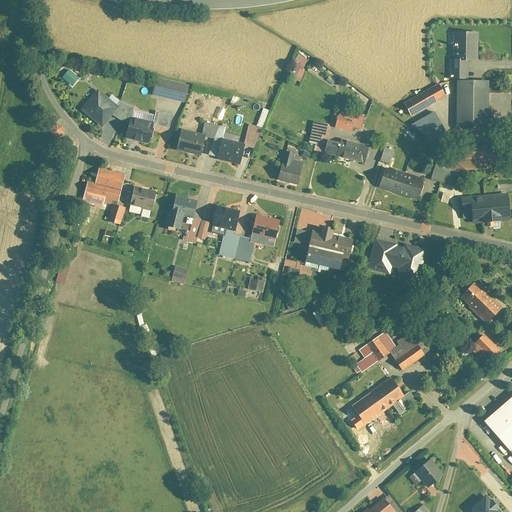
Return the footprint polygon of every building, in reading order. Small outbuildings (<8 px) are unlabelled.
[(472,33),(447,34),(448,61),(473,60),(472,33)] [(285,74),(295,77),(301,59),(292,56),(285,74)] [(445,65),(445,82),(466,82),(466,65),(445,65)] [(76,86),(82,78),(72,69),(65,77),(76,86)] [(153,80),(150,96),(182,103),(186,87),(153,80)] [(452,83),(451,127),(484,128),(485,84),(452,83)] [(404,104),(411,116),(445,97),(439,84),(404,104)] [(98,129),(108,116),(119,125),(129,112),(117,103),(114,107),(94,93),(78,114),(98,129)] [(169,116),(151,113),(150,124),(167,126),(169,116)] [(434,113),(416,123),(432,149),(449,138),(434,113)] [(334,115),(331,130),(349,134),(352,119),(334,115)] [(125,122),(121,142),(147,147),(151,126),(125,122)] [(309,124),(305,148),(321,151),(325,127),(309,124)] [(52,126),(46,130),(46,138),(53,140),(60,138),(60,130),(52,126)] [(244,149),(255,151),(259,131),(248,129),(244,149)] [(176,134),(171,151),(197,158),(201,141),(176,134)] [(324,140),(320,155),(362,164),(365,149),(324,140)] [(221,142),(216,161),(237,167),(242,148),(221,142)] [(380,149),(375,162),(386,166),(391,153),(380,149)] [(493,157),(467,157),(468,169),(493,168),(493,157)] [(279,163),(275,181),(297,186),(300,168),(279,163)] [(433,164),(428,181),(459,189),(463,171),(433,164)] [(94,170),(91,184),(86,182),(82,201),(112,207),(116,192),(118,193),(122,176),(94,170)] [(382,170),(376,189),(417,201),(422,183),(382,170)] [(129,191),(125,211),(148,215),(152,195),(129,191)] [(166,197),(161,215),(163,215),(160,229),(174,232),(177,218),(188,221),(193,203),(166,197)] [(456,220),(473,219),(474,223),(509,221),(508,197),(472,199),(472,200),(455,201),(456,220)] [(301,208),(300,212),(303,212),(300,224),(317,228),(321,212),(301,208)] [(104,225),(117,228),(121,213),(108,210),(104,225)] [(234,215),(213,213),(211,229),(232,232),(234,215)] [(251,221),(247,243),(272,248),(277,226),(251,221)] [(193,222),(187,243),(198,246),(204,225),(193,222)] [(332,273),(335,259),(344,261),(348,242),(308,233),(305,248),(301,247),(297,265),(332,273)] [(431,247),(375,237),(370,267),(426,277),(431,247)] [(219,239),(215,258),(247,265),(251,246),(219,239)] [(154,253),(157,254),(156,258),(161,261),(165,252),(156,248),(154,253)] [(69,283),(70,272),(61,271),(60,282),(69,283)] [(172,274),(170,283),(184,287),(186,278),(172,274)] [(247,280),(244,292),(259,295),(262,284),(247,280)] [(501,312),(473,289),(459,306),(488,328),(501,312)] [(387,353),(400,372),(431,352),(418,333),(387,353)] [(372,338),(361,346),(373,363),(384,356),(372,338)] [(477,339),(468,351),(487,365),(496,354),(477,339)] [(347,409),(360,426),(399,398),(386,380),(347,409)] [(390,407),(397,416),(413,405),(407,396),(390,407)] [(511,397),(479,423),(503,454),(505,452),(511,460),(511,397)] [(323,403),(329,412),(335,409),(329,399),(323,403)] [(424,461),(409,476),(424,490),(439,476),(424,461)] [(508,511),(494,495),(478,508),(481,511),(508,511)] [(390,511),(382,501),(367,511),(366,511),(390,511)]
